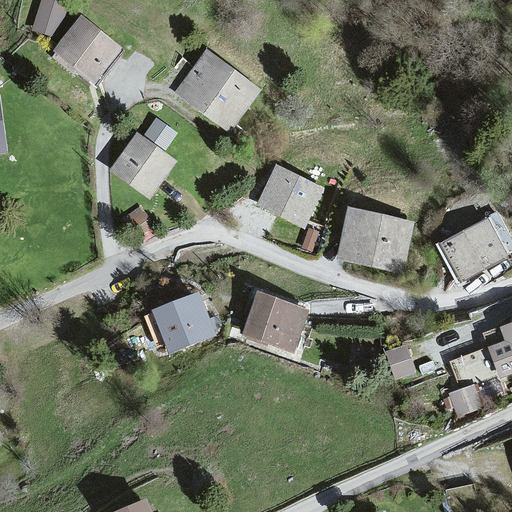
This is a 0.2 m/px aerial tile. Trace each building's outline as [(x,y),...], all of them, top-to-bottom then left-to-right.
[(46,2),(37,33),(62,40),(71,9),(46,2)] [(86,26),(60,56),(96,87),(122,56),(86,26)] [(258,85),(206,49),(176,92),(227,128),(258,85)] [(166,147),(179,129),(157,114),(144,132),(166,147)] [(173,160),(136,133),(111,166),(148,193),(173,160)] [(319,186),(277,167),(261,204),(302,222),(319,186)] [(140,209),(127,218),(138,233),(151,224),(140,209)] [(410,221),(348,209),(339,254),(401,267),(410,221)] [(485,218),(441,242),(461,278),(504,255),(485,218)] [(305,307),(259,291),(245,330),(291,346),(305,307)] [(196,293),(153,310),(168,350),(212,333),(196,293)] [(511,321),(502,325),(508,341),(492,348),(502,372),(511,368),(511,321)] [(403,345),(387,350),(396,376),(412,371),(403,345)] [(485,350),(455,351),(456,372),(486,370),(485,350)] [(474,385),(451,393),(459,414),(482,406),(474,385)] [(149,511),(144,497),(110,511),(109,511),(149,511)]
